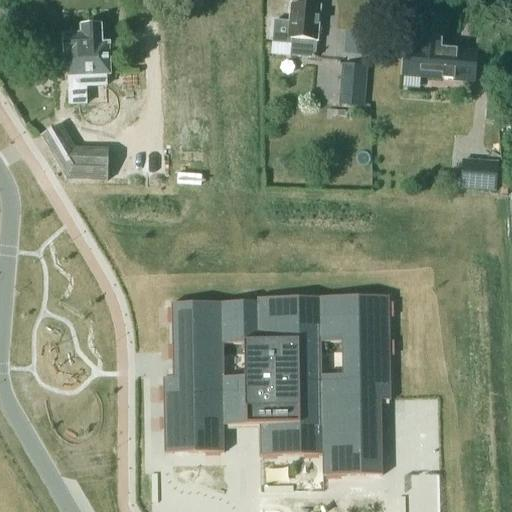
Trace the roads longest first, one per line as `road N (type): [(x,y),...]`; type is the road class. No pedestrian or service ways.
road 1 (residential): [(0,172),(10,202),(0,339)]
road 2 (residential): [(0,376),(70,511)]
